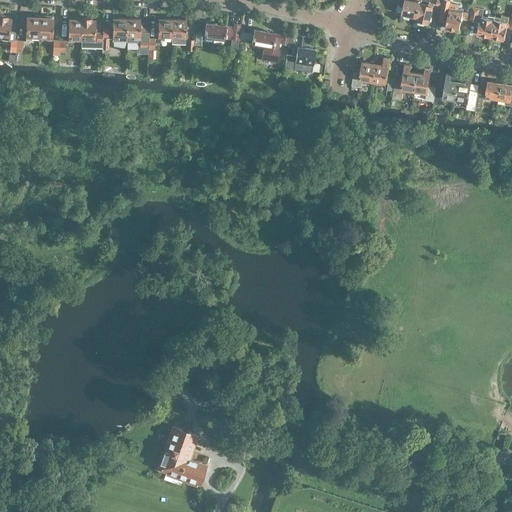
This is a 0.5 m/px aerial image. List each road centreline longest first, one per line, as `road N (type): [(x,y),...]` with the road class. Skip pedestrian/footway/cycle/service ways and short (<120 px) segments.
road 1 (residential): [(348,23),(145,0)]
road 2 (residential): [(511,62),(348,23)]
